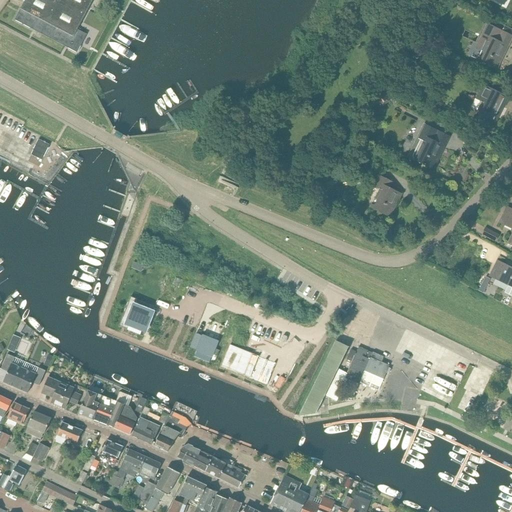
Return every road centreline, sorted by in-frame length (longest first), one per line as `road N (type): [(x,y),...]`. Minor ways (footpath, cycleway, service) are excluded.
road 1 (unclassified): [(511,161),(440,238),(400,261),(366,257),(169,174)]
road 2 (residential): [(354,299),(210,214),(169,174)]
road 3 (unclassified): [(169,174),(0,79)]
road 4 (tertiary): [(169,460),(0,388)]
road 5 (unclassified): [(511,376),(354,299)]
road 6 (residential): [(132,511),(0,451)]
road 7 (unclassified): [(253,501),(263,478),(258,469),(188,436),(169,460)]
